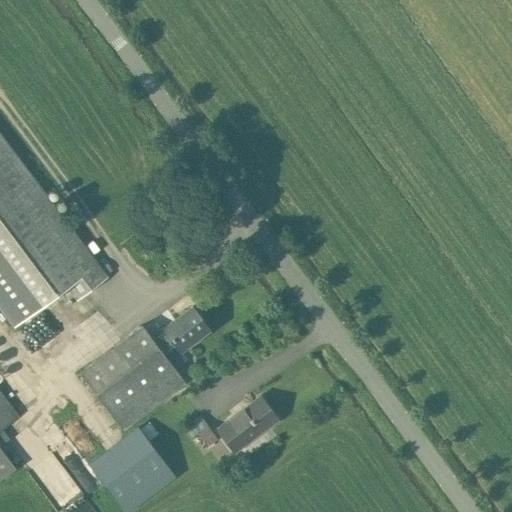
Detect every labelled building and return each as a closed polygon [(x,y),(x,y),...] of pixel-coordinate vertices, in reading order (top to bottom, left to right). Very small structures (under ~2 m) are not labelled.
[(104,277),(0,137),(0,305),(15,325),(66,286),(76,299),(104,277)] [(205,236),(200,230),(195,234),(199,240),(205,236)] [(192,305),(163,327),(165,329),(152,339),(163,353),(176,343),(180,349),(209,328),(192,305)] [(80,372),(123,429),(185,382),(163,353),(152,339),(142,325),(80,372)] [(0,480),(16,468),(0,447),(0,430),(19,415),(0,389),(0,480)] [(259,394),(216,427),(235,452),(278,419),(259,394)] [(183,428),(191,438),(197,433),(208,446),(218,438),(200,415),(183,428)] [(90,464),(126,511),(128,511),(176,475),(139,426),(90,464)]
